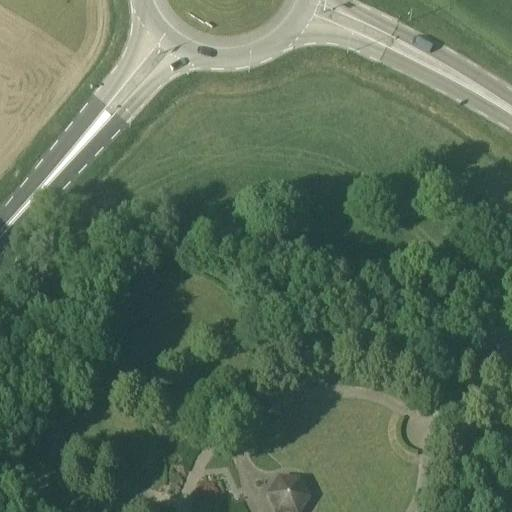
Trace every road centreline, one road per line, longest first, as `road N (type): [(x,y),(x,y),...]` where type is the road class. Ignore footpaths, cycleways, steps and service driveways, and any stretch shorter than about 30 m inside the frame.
road 1 (primary): [(69,155),(191,56)]
road 2 (primary): [(149,22),(69,155)]
road 3 (primary): [(290,31),(438,69)]
road 4 (primary): [(438,69),(399,33),(331,0)]
